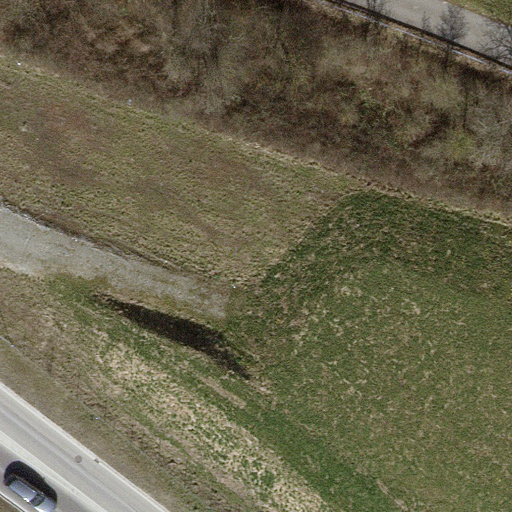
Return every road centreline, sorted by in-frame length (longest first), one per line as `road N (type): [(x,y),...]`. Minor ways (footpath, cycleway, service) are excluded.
road 1 (primary): [(103,511),(0,434)]
road 2 (unclassified): [(511,46),(391,0)]
